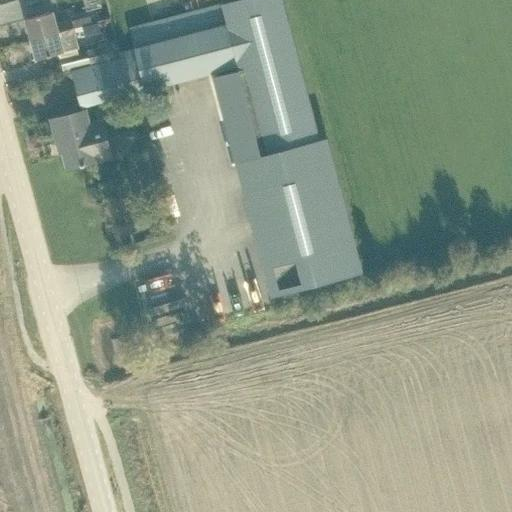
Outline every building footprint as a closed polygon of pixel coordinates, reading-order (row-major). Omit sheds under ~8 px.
[(90,65),(70,70),(80,108),(130,95),(131,99),(146,95),(145,91),(218,72),(219,75),(216,76),(234,145),(228,147),(232,161),(238,160),(274,296),(362,273),(328,142),(321,144),(283,0),(233,0),(129,27),(134,47),(119,51),(121,57),(119,57),(115,58),(90,65)] [(29,40),(71,29),(69,21),(54,25),(51,13),(24,20),(29,40)] [(89,16),(69,21),(71,29),(91,23),(89,16)] [(76,48),(73,36),(71,29),(29,40),(34,59),(76,48)] [(86,50),(59,58),(63,71),(90,65),(115,58),(110,44),(86,50)] [(116,104),(107,106),(111,121),(120,119),(116,104)] [(99,123),(86,126),(82,111),(50,119),(57,145),(60,144),(66,168),(78,165),(79,166),(83,165),(82,164),(95,161),(94,160),(108,157),(99,123)] [(149,157),(135,161),(138,172),(152,168),(149,157)]
